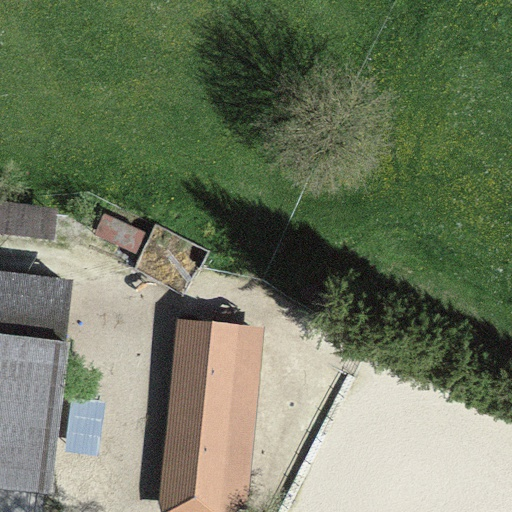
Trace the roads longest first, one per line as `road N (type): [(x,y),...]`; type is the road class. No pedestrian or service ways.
road 1 (track): [(0,252),(93,262),(135,301),(110,511)]
road 2 (track): [(135,301),(255,308),(353,359)]
